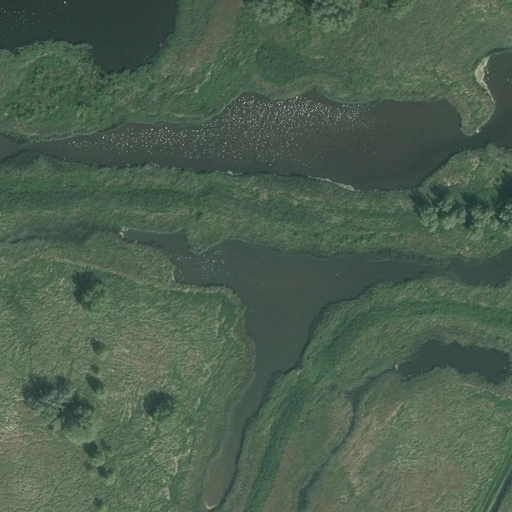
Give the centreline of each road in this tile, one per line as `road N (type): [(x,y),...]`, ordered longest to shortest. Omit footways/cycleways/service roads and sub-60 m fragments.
road 1 (track): [(0,199),(186,200),(385,223),(466,216)]
road 2 (track): [(511,324),(417,309),(357,325),(291,409),(250,511)]
